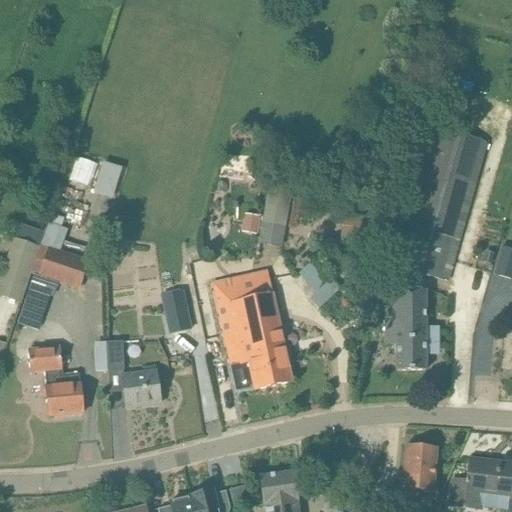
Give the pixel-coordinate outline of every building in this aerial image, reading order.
[(260,87),(284,97),(290,80),(249,63),(234,99),(252,106),(260,87)] [(396,264),(448,278),(486,144),(434,129),(396,264)] [(79,157),(71,180),(90,187),(98,164),(79,157)] [(104,161),(95,193),(116,199),(125,167),(104,161)] [(234,180),(235,170),(222,168),(221,179),(234,180)] [(293,194),(270,190),(260,245),(283,249),(293,194)] [(260,216),(245,214),(242,233),(257,235),(260,216)] [(364,216),(342,215),(340,239),(362,241),(364,216)] [(39,247),(14,238),(4,270),(29,278),(39,247)] [(79,292),(89,263),(40,247),(31,276),(79,292)] [(511,279),(511,249),(502,247),(494,274),(511,279)] [(319,293),(313,298),(324,310),(345,290),(316,259),(301,274),(319,293)] [(245,318),(276,311),(268,270),(266,271),(266,273),(255,275),(254,273),(253,274),(253,275),(241,278),(241,276),(239,277),(239,278),(213,284),(225,339),(249,333),(245,318)] [(41,332),(53,296),(32,288),(19,324),(41,332)] [(385,316),(425,316),(425,290),(385,291),(385,316)] [(190,330),(182,292),(162,296),(166,316),(185,312),(189,331),(190,330)] [(255,391),(292,383),(276,311),(245,318),(249,333),(225,339),(231,367),(249,363),(255,391)] [(397,371),(426,371),(425,316),(385,316),(386,346),(396,346),(397,371)] [(123,342),(107,343),(109,373),(124,372),(123,342)] [(49,417),(83,414),(80,385),(79,374),(62,375),(60,347),(28,349),(29,372),(44,371),(49,417)] [(126,409),(161,404),(157,371),(121,377),(126,409)] [(435,495),(437,449),(406,446),(404,477),(400,477),(399,492),(435,495)] [(447,507),(481,511),(482,509),(483,495),(507,499),(506,503),(507,503),(506,511),(511,511),(511,480),(511,476),(511,465),(470,461),(467,482),(450,479),(447,507)] [(299,511),(296,493),(294,473),(260,477),(265,511),(299,511)] [(219,511),(215,491),(193,496),(193,497),(197,511),(219,511)] [(171,503),(173,511),(197,511),(193,497),(171,503)] [(380,511),(382,509),(360,499),(353,511),(380,511)]
